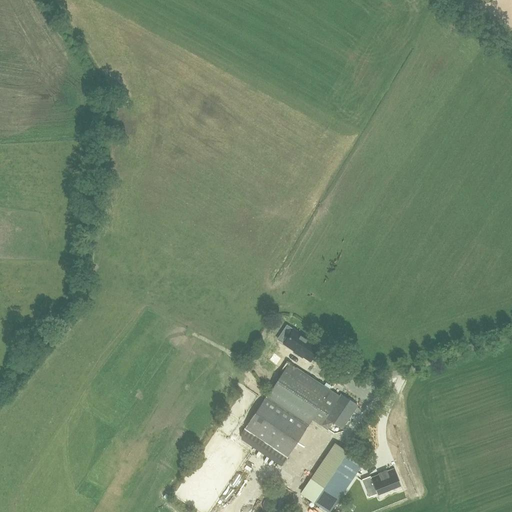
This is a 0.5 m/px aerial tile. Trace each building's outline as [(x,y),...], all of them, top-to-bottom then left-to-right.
[(141,318),(178,330),(181,320),(144,308),(141,318)] [(293,328),(282,344),(293,351),(292,352),(302,358),(303,357),(310,362),(321,346),(293,328)] [(320,424),(337,399),(328,393),(330,391),(289,363),(242,433),(284,461),(312,418),(320,424)] [(349,424),(356,415),(352,412),(357,406),(342,395),(328,415),(333,418),(331,420),(342,428),(346,422),(349,424)] [(339,498),(363,463),(337,445),(313,480),(339,498)] [(233,463),(204,507),(212,511),(218,511),(245,471),(233,463)] [(370,476),(361,480),(365,489),(373,486),(377,494),(377,495),(401,485),(394,468),(387,471),(386,470),(377,473),(378,474),(371,477),(370,476)]
